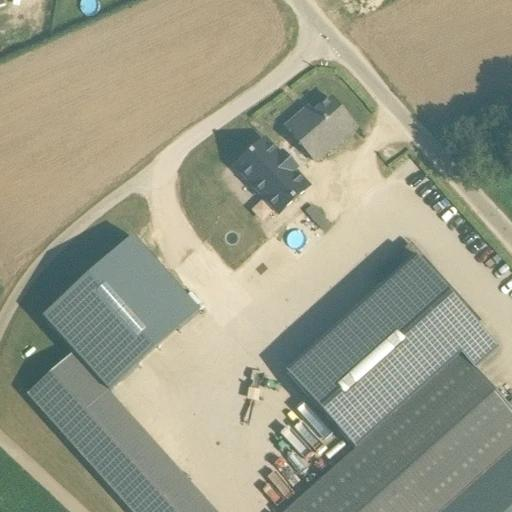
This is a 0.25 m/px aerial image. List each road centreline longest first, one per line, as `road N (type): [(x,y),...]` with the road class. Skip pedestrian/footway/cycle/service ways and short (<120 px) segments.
road 1 (unclassified): [(0,325),(23,284),(83,222),(329,36)]
road 2 (unclassified): [(511,241),(329,36)]
